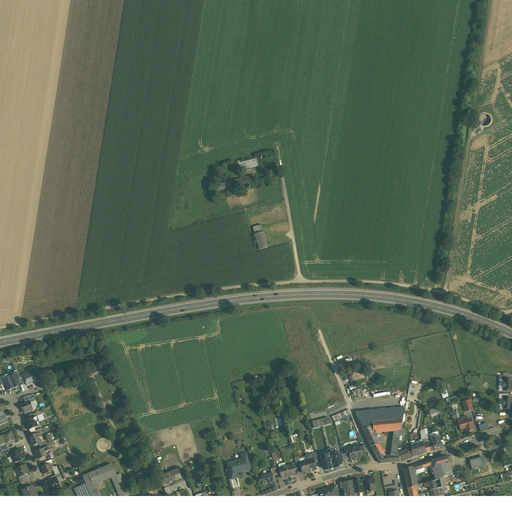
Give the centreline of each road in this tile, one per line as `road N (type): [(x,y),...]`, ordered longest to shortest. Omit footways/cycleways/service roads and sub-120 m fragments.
road 1 (secondary): [(0,342),(299,294),(402,299),(511,335)]
road 2 (track): [(444,294),(492,0)]
road 3 (residential): [(221,511),(356,468),(397,466)]
road 4 (residential): [(53,511),(13,420),(12,397)]
